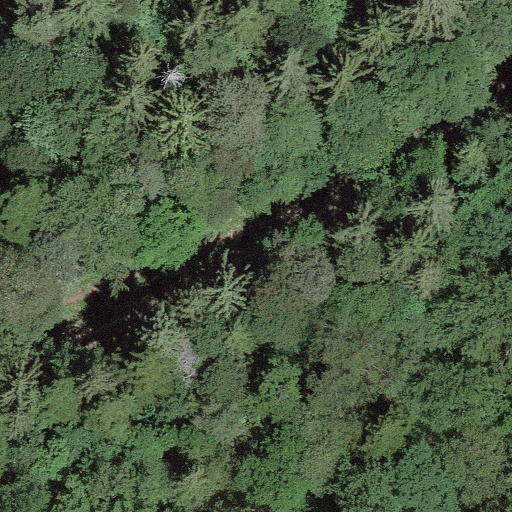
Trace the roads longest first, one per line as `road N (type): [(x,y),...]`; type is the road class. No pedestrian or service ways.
road 1 (track): [(511,80),(296,235),(144,314),(0,375)]
road 2 (track): [(0,317),(311,196),(368,186)]
